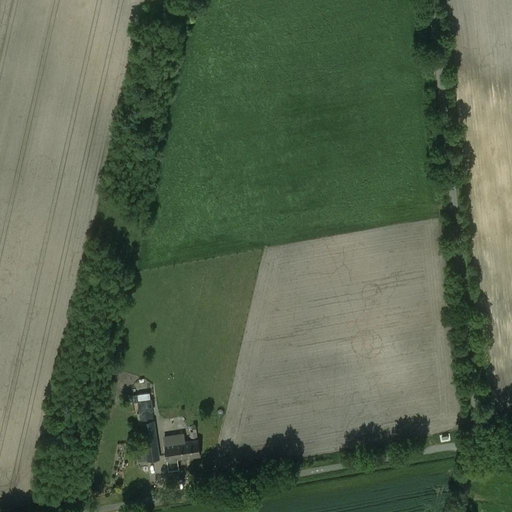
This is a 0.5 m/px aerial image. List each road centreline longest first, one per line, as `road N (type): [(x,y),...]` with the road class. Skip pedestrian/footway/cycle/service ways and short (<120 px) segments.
road 1 (unclassified): [(475,443),(430,0)]
road 2 (unclassified): [(96,511),(475,443)]
